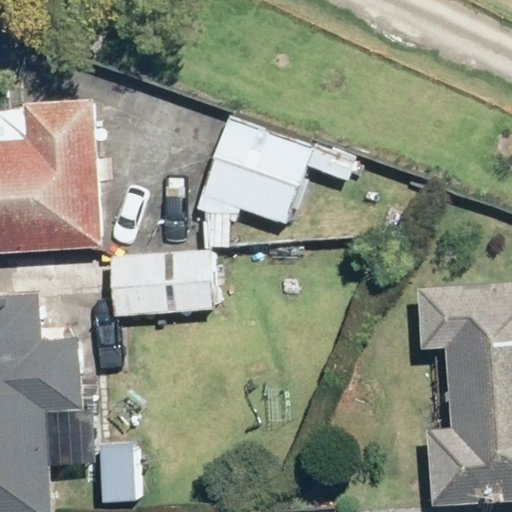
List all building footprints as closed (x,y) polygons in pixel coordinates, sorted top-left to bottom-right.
[(0,106),(0,244),(112,241),(108,104),(0,106)] [(253,114),(218,196),(287,225),(322,143),(253,114)] [(123,246),(124,308),(219,307),(218,244),(123,246)] [(511,278),(428,285),(446,504),(511,499),(511,278)] [(0,302),(0,511),(31,511),(69,511),(60,300),(0,302)] [(145,504),(147,445),(113,444),(112,503),(145,504)]
